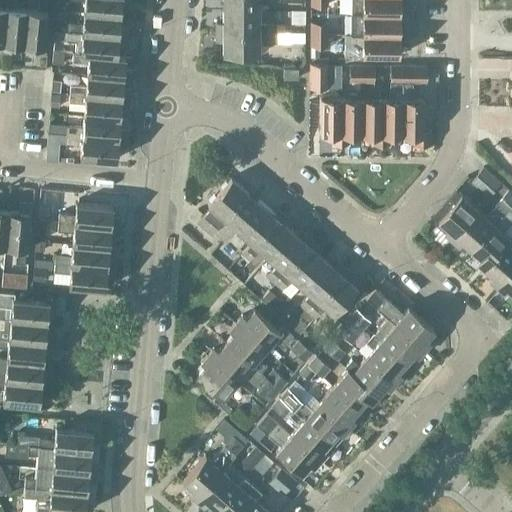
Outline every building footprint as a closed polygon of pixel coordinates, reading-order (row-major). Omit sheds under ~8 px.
[(15,0),(6,0),(1,51),(11,52),(12,43),(23,44),(26,8),(15,7),(15,0)] [(129,0),(84,0),(83,11),(119,14),(120,2),(129,3),(129,0)] [(222,0),(222,9),(258,9),(258,0),(222,0)] [(349,0),(350,13),(398,13),(398,1),(408,1),(408,0),(349,0)] [(47,10),(26,8),(23,44),(34,45),(33,54),(43,55),(47,10)] [(215,21),(215,31),(273,31),(283,31),(283,23),(273,23),(273,21),(258,21),(258,9),(222,9),(222,21),(215,21)] [(304,9),(290,9),(290,23),(304,23),(304,9)] [(67,22),(66,30),(126,36),(127,25),(118,25),(119,14),(83,11),(82,23),(67,22)] [(398,13),(350,13),(349,33),(408,34),(408,25),(397,25),(398,13)] [(309,21),(309,33),(326,33),(326,21),(309,21)] [(66,38),(66,40),(74,40),(73,51),(115,55),(115,54),(116,44),(126,45),(126,36),(66,30),(66,31),(66,38)] [(273,31),(215,31),(215,40),(222,40),(222,53),(258,53),(258,42),(273,42),(273,31)] [(290,31),(290,42),(304,42),(304,31),(290,31)] [(326,33),(309,33),(309,45),(326,45),(326,33)] [(408,34),(349,33),(343,33),(343,57),(361,57),(361,54),(397,55),(397,42),(408,42),(408,34)] [(53,50),(52,62),(59,63),(62,63),(63,51),(60,51),(53,50)] [(115,55),(73,51),(72,51),(71,61),(87,62),(86,73),(122,76),(123,65),(131,66),(132,56),(115,54),(115,55)] [(326,86),(326,62),(310,62),(309,86),(326,86)] [(360,79),(360,63),(348,63),(348,79),(360,79)] [(372,63),(360,63),(360,79),(372,80),(372,63)] [(389,63),(389,80),(401,80),(401,63),(389,63)] [(425,63),(401,63),(401,80),(411,80),(425,80),(425,63)] [(297,77),(297,67),(283,67),(283,77),(297,77)] [(122,76),(86,73),(85,85),(69,83),(69,92),(129,98),(130,88),(121,87),(122,76)] [(388,132),(400,132),(401,80),(389,80),(389,96),(380,96),(380,142),(388,142),(388,132)] [(422,96),(411,96),(411,80),(401,80),(400,132),(412,132),(412,143),(429,143),(429,127),(421,127),(422,96)] [(51,81),(50,90),(62,91),(62,82),(51,81)] [(360,95),(359,132),(371,132),(371,142),(380,142),(380,96),(380,84),(371,84),(371,95),(360,95)] [(50,92),(49,106),(58,107),(59,97),(59,93),(58,93),(57,93),(50,92)] [(129,98),(69,92),(68,102),(84,103),(83,114),(118,117),(119,106),(128,107),(129,98)] [(339,142),(339,95),(319,95),(318,131),(331,131),(331,142),(339,142)] [(339,95),(339,142),(347,142),(347,132),(359,132),(360,95),(339,95)] [(48,119),(47,132),(65,133),(126,139),(126,129),(117,128),(118,117),(83,114),(82,126),(66,125),(66,120),(48,119)] [(47,132),(46,141),(64,143),(65,133),(47,132)] [(65,133),(64,143),(80,144),(79,156),(114,159),(115,147),(125,148),(126,139),(65,133)] [(501,182),(483,166),(471,180),(489,196),(501,182)] [(210,232),(246,190),(230,176),(207,203),(209,206),(196,220),(210,232)] [(478,208),(453,237),(460,244),(464,240),(473,248),(511,203),(511,191),(508,188),(496,202),(495,203),(496,204),(486,215),(485,214),(478,208)] [(453,237),(478,208),(457,189),(442,206),(448,211),(440,220),(441,221),(438,224),(453,237)] [(262,204),(246,190),(210,232),(211,233),(214,230),(223,239),(233,227),(238,231),(262,204)] [(18,210),(7,209),(4,244),(16,245),(14,261),(24,262),(29,202),(19,201),(18,210)] [(59,212),(58,221),(118,226),(119,216),(111,216),(112,205),(75,201),(74,213),(59,212)] [(511,218),(511,203),(473,248),(481,256),(478,260),(486,267),(508,241),(508,242),(511,238),(502,230),(511,218)] [(262,204),(238,231),(249,240),(273,214),(262,204)] [(273,214),(249,240),(240,251),(248,259),(258,248),(266,255),(290,228),(281,220),(286,215),(278,208),(273,214)] [(36,218),(35,235),(36,235),(44,236),(46,219),(37,219),(36,218)] [(118,226),(58,221),(57,230),(73,231),(72,243),(108,246),(109,234),(117,235),(118,226)] [(290,228),(266,255),(275,262),(265,273),(274,280),(311,237),(304,231),(299,236),(290,228)] [(311,237),(274,280),(282,287),(291,277),(299,284),(323,257),(314,249),(318,243),(311,237)] [(511,268),(511,244),(508,242),(508,241),(486,267),(494,274),(490,278),(497,285),(511,268)] [(55,253),(54,260),(54,262),(115,267),(115,258),(107,257),(108,246),(72,243),(71,254),(55,253)] [(299,284),(308,291),(298,303),(306,310),(344,266),(337,259),(332,265),(323,257),(299,284)] [(54,271),(53,281),(68,282),(68,283),(68,284),(104,287),(105,275),(114,276),(115,267),(54,262),(54,268),(54,271)] [(344,266),(306,310),(313,316),(314,317),(324,305),(333,313),(356,286),(347,278),(351,272),(344,266)] [(511,268),(497,285),(505,292),(509,287),(511,289),(511,268)] [(13,270),(12,286),(17,286),(25,287),(26,271),(13,270)] [(429,341),(425,337),(433,328),(407,306),(402,311),(374,286),(365,297),(387,316),(386,317),(423,348),(429,341)] [(269,287),(259,297),(262,300),(266,304),(276,294),(269,287)] [(0,315),(10,316),(10,317),(45,320),(46,309),(55,310),(56,300),(13,296),(13,292),(0,290),(0,315)] [(235,321),(264,347),(273,337),(282,345),(292,333),(282,324),(278,329),(253,308),(245,317),(241,313),(235,321)] [(365,327),(370,320),(356,308),(350,314),(365,327)] [(290,312),(283,319),(291,327),(298,319),(294,316),(290,312)] [(350,314),(336,331),(350,343),(365,327),(350,314)] [(0,336),(52,342),(53,332),(44,332),(45,320),(10,317),(10,316),(0,315),(0,336)] [(385,316),(371,332),(404,361),(412,352),(416,356),(423,348),(386,317),(385,316)] [(264,347),(235,321),(228,329),(232,332),(224,341),(258,371),(265,363),(257,356),(264,347)] [(404,361),(371,332),(364,340),(371,347),(364,355),(394,381),(401,374),(397,370),(404,361)] [(0,336),(0,345),(7,346),(6,358),(42,361),(43,350),(52,351),(52,342),(0,336)] [(343,349),(330,338),(322,347),(335,358),(343,349)] [(311,350),(298,339),(290,348),(303,359),(311,350)] [(213,346),(206,354),(236,380),(242,372),(270,397),(278,388),(265,376),(258,371),(224,341),(217,350),(213,346)] [(196,374),(222,396),(236,380),(206,354),(200,361),(204,365),(196,374)] [(315,369),(321,374),(328,366),(316,355),(308,363),(315,369)] [(394,381),(364,355),(356,364),(350,359),(343,366),(345,368),(346,368),(376,394),(384,385),(388,388),(394,381)] [(42,361),(6,358),(0,357),(0,378),(49,383),(49,373),(41,373),(42,361)] [(308,363),(300,373),(307,379),(314,371),(315,369),(308,363)] [(265,376),(278,388),(286,379),(273,367),(265,376)] [(345,368),(332,384),(358,406),(365,398),(369,401),(376,394),(346,368),(345,368)] [(320,375),(306,390),(318,400),(331,384),(320,375)] [(49,383),(0,378),(0,387),(3,388),(2,399),(38,403),(39,391),(48,392),(49,383)] [(358,406),(332,384),(318,400),(347,426),(354,418),(350,415),(358,406)] [(287,388),(280,396),(330,439),(334,443),(348,427),(347,426),(318,400),(311,408),(287,388)] [(330,439),(280,396),(272,405),(295,426),(289,433),(319,459),(326,451),(322,448),(330,439)] [(238,404),(229,414),(231,416),(244,427),(252,418),(261,407),(263,406),(256,400),(254,401),(246,411),(238,404)] [(319,459),(289,433),(266,412),(256,423),(280,444),(275,449),(301,472),(308,463),(312,466),(319,459)] [(17,433),(16,443),(19,443),(27,444),(37,445),(98,451),(99,441),(90,440),(91,429),(55,426),(54,438),(38,436),(38,435),(17,433)] [(195,498),(228,461),(243,443),(247,439),(236,429),(232,434),(210,459),(204,453),(182,479),(191,487),(187,491),(195,498)] [(37,445),(27,444),(27,453),(37,454),(36,466),(87,470),(88,459),(97,460),(98,451),(37,445)] [(254,444),(249,451),(258,459),(264,452),(254,444)] [(273,460),(264,452),(258,459),(252,466),(261,473),(273,460)] [(228,461),(195,498),(203,505),(206,501),(215,508),(244,475),(228,461)] [(87,470),(36,466),(35,477),(25,476),(24,486),(94,491),(95,482),(86,481),(87,470)] [(298,482),(280,467),(269,480),(287,495),(298,482)] [(244,475),(215,508),(218,511),(240,511),(254,497),(260,490),(260,489),(244,475)] [(94,491),(24,486),(23,495),(36,496),(34,511),(60,511),(61,510),(84,511),(85,500),(94,501),(94,491)] [(254,497),(240,511),(270,511),(254,497)]
